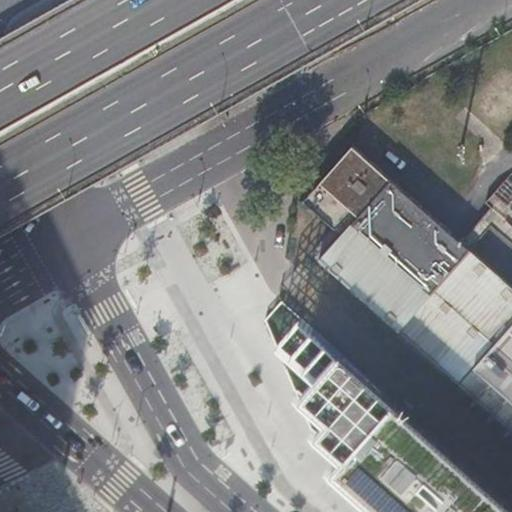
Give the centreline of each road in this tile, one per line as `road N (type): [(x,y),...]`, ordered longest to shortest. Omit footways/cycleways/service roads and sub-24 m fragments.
road 1 (trunk): [(80,235),(474,0)]
road 2 (trunk): [(0,184),(323,0)]
road 3 (primary): [(254,511),(199,461),(167,411),(80,235)]
road 4 (primary): [(0,351),(168,511)]
road 5 (trunk): [(162,0),(0,90)]
road 6 (primary): [(80,235),(0,80)]
